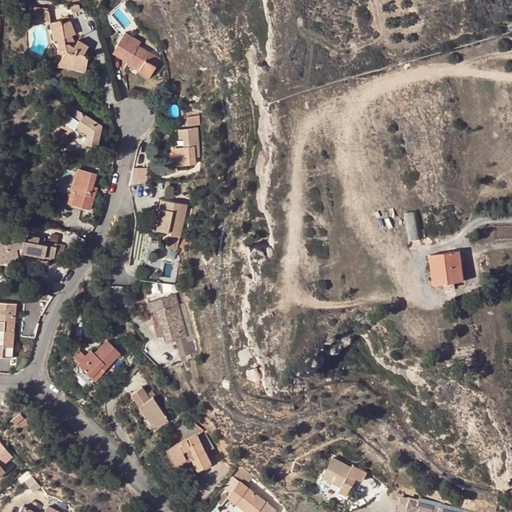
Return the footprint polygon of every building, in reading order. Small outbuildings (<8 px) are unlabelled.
[(47,16),(45,10),(44,9),(43,8),(31,7),(30,17),(47,23),(47,16)] [(66,69),(75,71),(76,64),(86,65),(88,58),(83,54),(88,45),(78,39),(76,42),(71,35),(75,34),(69,20),(60,22),(60,20),(47,23),(52,40),(55,39),(58,50),(64,49),(65,51),(60,60),(67,65),(66,69)] [(125,32),(115,48),(125,56),(123,58),(139,68),(138,70),(149,77),(156,66),(145,59),(149,53),(138,45),(140,41),(125,32)] [(113,51),(123,58),(125,56),(115,48),(113,51)] [(66,69),(67,65),(60,60),(56,66),(66,69)] [(86,65),(76,64),(75,71),(84,73),(86,65)] [(75,126),(86,133),(84,144),(97,145),(100,125),(69,103),(59,118),(60,119),(74,128),(75,126)] [(199,125),(198,116),(185,117),(186,126),(199,125)] [(62,138),(70,133),(74,128),(60,119),(51,131),(62,138)] [(199,146),(197,128),(178,129),(178,138),(182,138),(182,147),(174,147),(175,165),(196,164),(195,158),(194,146),(199,146)] [(129,184),(146,183),(146,167),(133,167),(129,184)] [(71,203),(90,209),(96,191),(91,190),(92,186),(96,174),(77,168),(70,190),(75,191),(71,203)] [(75,191),(70,190),(67,202),(71,203),(75,191)] [(160,199),(156,218),(161,219),(158,230),(169,232),(166,248),(176,250),(186,204),(160,199)] [(404,213),(408,239),(425,237),(424,227),(419,228),(417,211),(404,213)] [(23,233),(0,238),(0,263),(18,259),(15,248),(21,247),(20,253),(53,259),(52,264),(60,265),(64,245),(44,240),(45,238),(30,234),(29,237),(24,236),(23,233)] [(458,251),(430,254),(434,284),(443,283),(454,281),(463,280),(458,251)] [(179,306),(175,294),(147,301),(150,311),(155,310),(159,326),(161,325),(163,334),(165,342),(176,339),(187,337),(179,306)] [(0,355),(13,357),(15,303),(0,301),(0,355)] [(179,306),(187,337),(191,336),(192,335),(183,304),(179,306)] [(163,334),(161,325),(159,326),(154,327),(156,336),(163,334)] [(79,360),(77,362),(90,375),(97,383),(106,372),(104,370),(120,353),(106,340),(106,334),(103,335),(100,335),(96,334),(93,334),(90,332),(92,348),(85,354),(80,348),(74,354),(79,360)] [(191,336),(187,337),(176,339),(177,345),(193,341),(191,336)] [(177,345),(180,357),(192,354),(196,353),(193,341),(177,345)] [(90,375),(77,362),(72,366),(85,380),(90,375)] [(137,370),(132,362),(123,371),(130,378),(137,370)] [(139,405),(142,403),(157,425),(168,417),(152,396),(150,397),(142,387),(131,394),(139,405)] [(74,399),(82,406),(85,403),(77,395),(74,399)] [(157,425),(142,403),(139,405),(155,427),(157,425)] [(185,440),(196,434),(202,430),(189,419),(179,428),(185,440)] [(202,430),(196,434),(206,453),(214,449),(202,430)] [(206,453),(196,434),(185,440),(167,448),(175,465),(191,457),(192,460),(197,470),(211,463),(206,453)] [(5,448),(0,452),(0,463),(1,465),(12,456),(5,448)] [(191,457),(175,465),(177,468),(192,460),(191,457)] [(333,457),(322,477),(342,487),(339,491),(348,496),(357,478),(363,481),(368,472),(353,464),(352,466),(333,457)] [(224,493),(227,496),(247,511),(257,511),(259,511),(260,511),(274,511),(277,509),(240,480),(247,471),(242,468),(236,469),(231,475),(235,478),(224,493)] [(227,496),(224,493),(218,501),(221,504),(227,496)] [(456,511),(402,497),(398,511),(456,511)]
